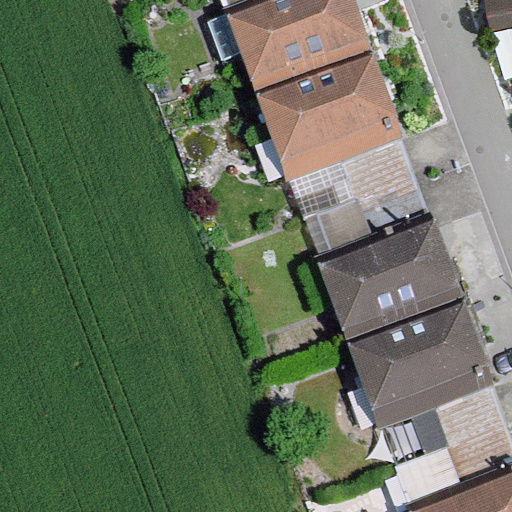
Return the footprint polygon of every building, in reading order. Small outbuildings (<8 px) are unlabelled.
[(299,0),(228,27),(255,99),(371,55),(350,0),(299,0)] [(404,146),(373,65),(258,107),(289,189),(404,146)] [(320,277),(347,349),(463,305),(436,233),(320,277)] [(496,396),(466,314),(351,357),(381,439),(496,396)] [(511,511),(511,483),(435,511),(511,511)]
